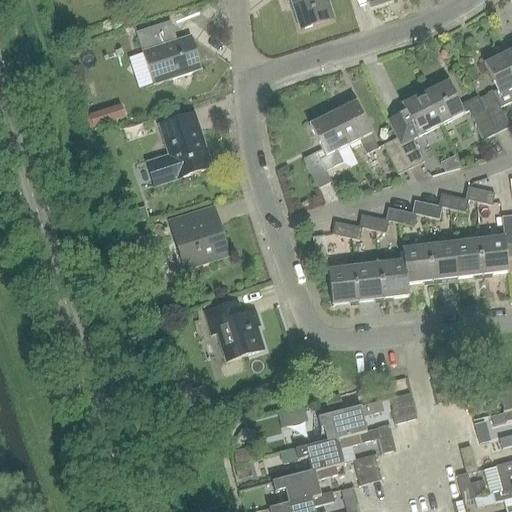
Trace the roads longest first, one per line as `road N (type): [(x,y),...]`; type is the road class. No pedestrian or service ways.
road 1 (secondary): [(131,511),(0,76)]
road 2 (residential): [(511,318),(314,338),(271,232)]
road 3 (residential): [(271,232),(511,159)]
road 4 (residential): [(247,81),(468,0)]
road 5 (residential): [(271,232),(247,130),(247,81)]
